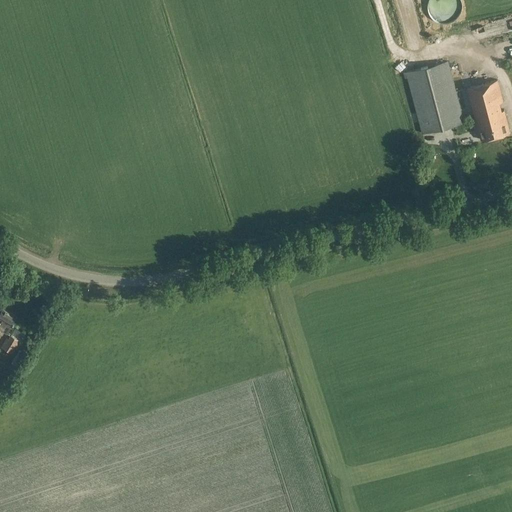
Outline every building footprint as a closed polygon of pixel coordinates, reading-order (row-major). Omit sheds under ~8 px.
[(462,8),(462,6),(462,5),(461,3),(461,2),(461,1),(460,0),(429,0),(429,1),(429,2),(428,3),(428,5),(428,6),(428,8),(428,9),(429,11),(429,12),(430,13),(430,15),(431,16),(432,17),(433,18),(434,19),(435,20),(437,21),(438,21),(439,22),(441,22),(442,23),(443,23),(445,23),(446,23),(448,23),(449,22),(451,22),(452,21),(453,21),(454,20),(456,19),(457,18),(458,17),(459,16),(459,15),(460,13),(461,12),(461,11),(461,9),(462,8)] [(479,31),(511,26),(511,11),(504,13),(504,15),(484,19),(485,22),(478,23),(479,31)] [(511,42),(494,44),(494,53),(507,53),(506,48),(511,47),(511,42)] [(464,122),(448,60),(403,72),(405,78),(407,77),(422,133),(464,122)] [(503,101),(497,80),(467,88),(481,140),(509,132),(503,110),(501,110),(499,102),(503,101)] [(17,316),(3,307),(0,312),(0,330),(1,330),(7,334),(17,316)] [(21,341),(11,335),(9,339),(7,338),(2,347),(13,354),(21,341)] [(29,347),(23,344),(12,363),(18,366),(29,347)]
